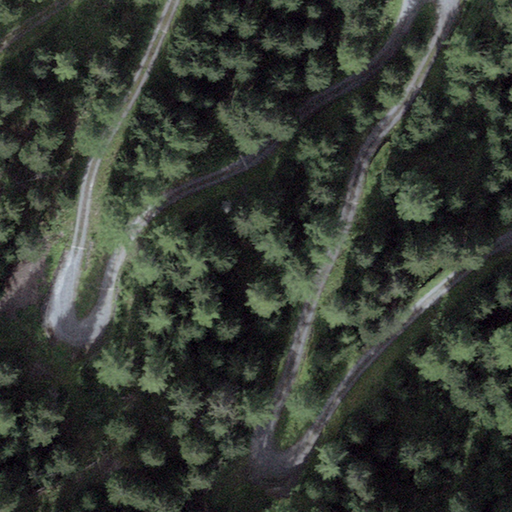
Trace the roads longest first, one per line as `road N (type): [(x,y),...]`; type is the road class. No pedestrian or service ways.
road 1 (track): [(414,0),(393,40),(361,73),(300,110),(259,149),(146,211),(118,252),(89,332),(73,340),(61,316),(90,166),(173,0)]
road 2 (track): [(511,236),(418,303),(290,455),(280,460),(263,450),(359,157),(411,87),(451,0)]
